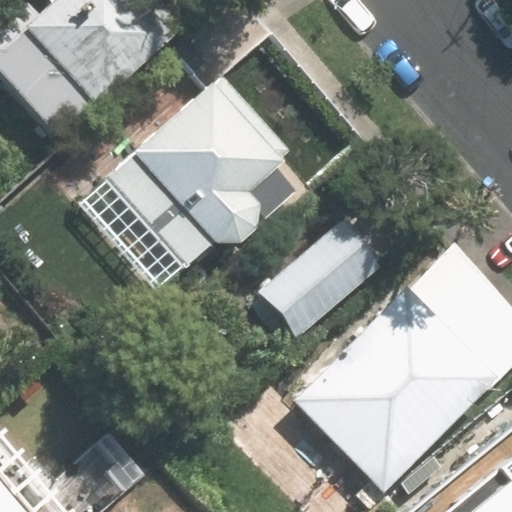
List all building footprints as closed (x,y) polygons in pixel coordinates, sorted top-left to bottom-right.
[(178,21),(157,0),(31,0),(0,31),(0,68),(63,133),(178,21)] [(298,152),(218,68),(77,202),(156,286),(209,236),(211,238),(213,239),(215,241),(218,242),(220,244),(223,244),(226,245),(229,245),(231,246),(234,245),(237,245),(240,245),(243,244),(245,243),(248,241),(250,240),(252,238),(254,236),(256,234),(258,232),(259,229),(261,227),(262,224),(262,221),(263,218),(263,216),(263,213),(263,210),(262,207),(262,204),(261,202),(260,199),(258,197),(256,194),(255,192),(298,152)] [(385,258),(343,209),(258,282),(300,331),(385,258)] [(511,360),(511,304),(455,243),(289,397),(373,489),(511,360)] [(81,272),(37,311),(111,395),(155,355),(81,272)] [(0,426),(0,511),(79,511),(81,511),(2,425),(0,426)] [(511,511),(511,464),(456,511),(511,511)]
